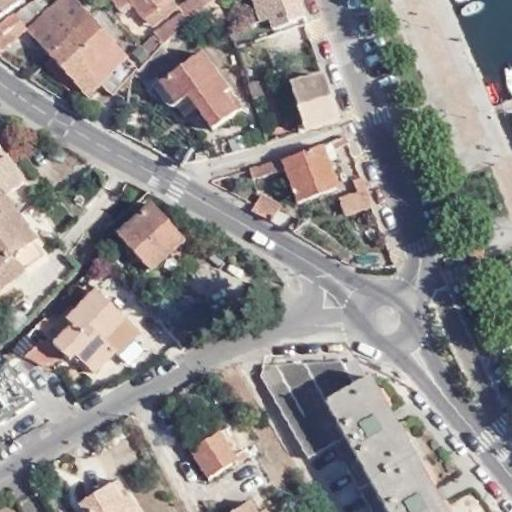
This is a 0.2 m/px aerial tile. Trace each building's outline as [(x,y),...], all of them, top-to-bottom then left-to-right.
[(34,0),(14,0),(0,10),(0,32),(22,12),(21,12),(34,0)] [(119,47),(80,0),(44,0),(25,17),(84,82),(119,47)] [(147,0),(141,5),(147,14),(164,0),(147,0)] [(299,3),(298,0),(254,0),(257,6),(265,4),(268,15),(283,11),(282,8),(299,3)] [(149,25),(136,39),(143,47),(156,31),(168,18),(169,15),(180,6),(177,3),(149,24),(149,25)] [(156,31),(143,47),(129,62),(140,73),(167,41),(156,31)] [(173,73),(203,47),(198,39),(166,66),(173,73)] [(242,93),(203,47),(173,73),(166,66),(155,75),(166,89),(177,79),(179,83),(183,80),(187,85),(214,116),(242,93)] [(332,106),(316,59),(285,69),(301,117),(332,106)] [(252,67),(243,70),(249,86),(258,83),(252,67)] [(173,96),(187,85),(183,80),(179,83),(177,79),(166,89),(173,96)] [(0,118),(16,109),(0,97),(0,118)] [(340,124),(327,128),(329,134),(342,129),(340,124)] [(329,134),(327,128),(316,133),(323,151),(334,148),(329,134)] [(323,151),(316,133),(272,149),(260,153),(244,158),(246,166),(280,157),(293,190),(333,174),(323,151)] [(0,185),(2,184),(20,170),(0,141),(0,185)] [(363,183),(354,161),(346,164),(352,178),(355,186),(363,183)] [(352,178),(333,186),(339,202),(367,191),(363,183),(355,186),(352,178)] [(253,183),(252,185),(270,194),(270,192),(253,183)] [(0,271),(43,240),(10,195),(2,184),(0,185),(0,271)] [(252,185),(246,196),(246,199),(270,211),(277,200),(269,197),(270,194),(252,185)] [(114,220),(144,257),(179,229),(149,192),(114,220)] [(468,210),(454,215),(464,245),(479,240),(468,210)] [(72,320),(86,339),(100,328),(127,308),(116,295),(125,288),(102,257),(48,299),(65,324),(72,320)] [(187,269),(150,293),(162,305),(196,283),(187,269)] [(162,305),(181,323),(217,302),(202,280),(196,283),(162,305)] [(43,301),(34,309),(41,318),(50,308),(43,301)] [(100,328),(86,339),(92,347),(108,341),(100,328)] [(2,347),(0,348),(0,398),(26,380),(2,347)] [(447,511),(418,460),(364,362),(350,369),(337,348),(258,351),(255,361),(300,444),(328,429),(374,511),(447,511)] [(208,411),(209,414),(220,407),(219,404),(208,411)] [(220,407),(209,414),(212,418),(224,413),(220,407)] [(212,418),(184,434),(201,465),(231,447),(240,441),(224,413),(212,418)] [(240,441),(231,447),(232,450),(242,443),(240,441)] [(125,504),(133,499),(113,469),(105,474),(125,504)] [(140,511),(133,499),(125,504),(105,474),(73,494),(84,511),(140,511)] [(208,507),(211,511),(262,511),(254,497),(247,484),(208,507)] [(273,511),(262,492),(254,497),(262,511),(273,511)]
